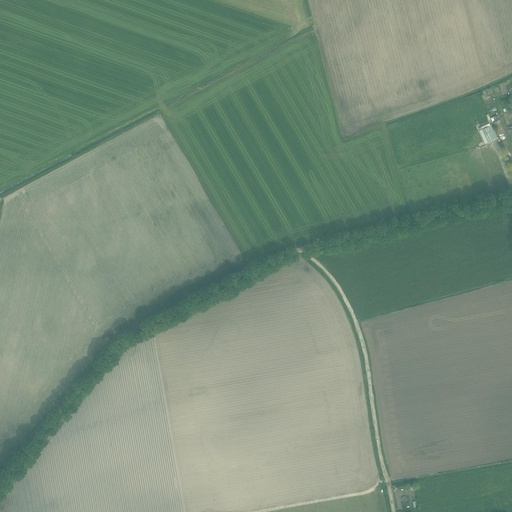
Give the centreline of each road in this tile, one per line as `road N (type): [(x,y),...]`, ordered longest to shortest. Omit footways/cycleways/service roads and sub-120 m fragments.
road 1 (track): [(511,197),(300,248),(125,338),(0,487)]
road 2 (track): [(300,248),(340,288),(354,316),(394,511)]
